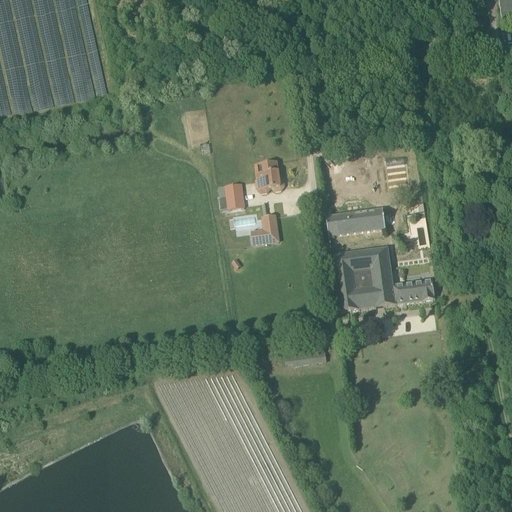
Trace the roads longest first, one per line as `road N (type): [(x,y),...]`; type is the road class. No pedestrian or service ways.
road 1 (unclassified): [(429,311),(328,324),(285,0)]
road 2 (track): [(0,368),(328,324)]
road 3 (track): [(429,311),(486,306),(511,425)]
road 4 (track): [(466,53),(295,76)]
